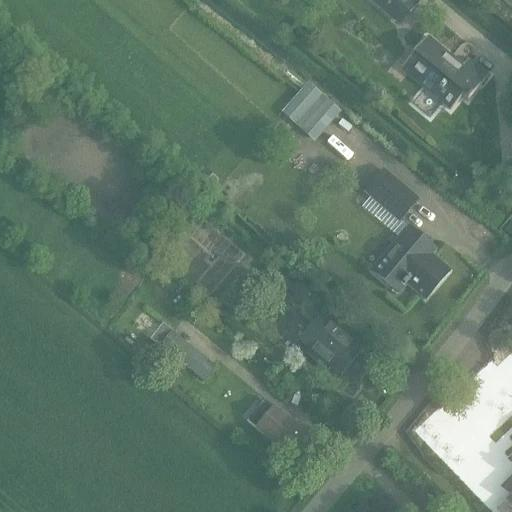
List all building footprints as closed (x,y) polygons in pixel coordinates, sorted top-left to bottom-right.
[(408,6),(413,10),(420,0),(374,0),(398,19),(408,6)] [(461,97),(466,102),(487,77),(467,60),(461,67),(426,38),(414,52),(420,56),(409,70),(435,92),(432,96),(449,111),(461,97)] [(341,111),(308,83),(281,112),(314,142),(341,111)] [(364,193),(398,221),(416,200),(382,171),(364,193)] [(468,179),(458,187),(467,197),(477,188),(468,179)] [(405,284),(424,299),(448,272),(429,256),(434,250),(407,228),(371,271),(397,293),(405,284)] [(281,269),(273,278),(292,294),(300,285),(281,269)] [(298,341),(308,350),(304,354),(326,373),(330,368),(340,377),(360,354),(318,318),(298,341)] [(161,347),(203,381),(214,367),(172,333),(161,347)] [(246,422),(290,458),(302,443),(289,431),(293,426),(263,401),(246,422)]
